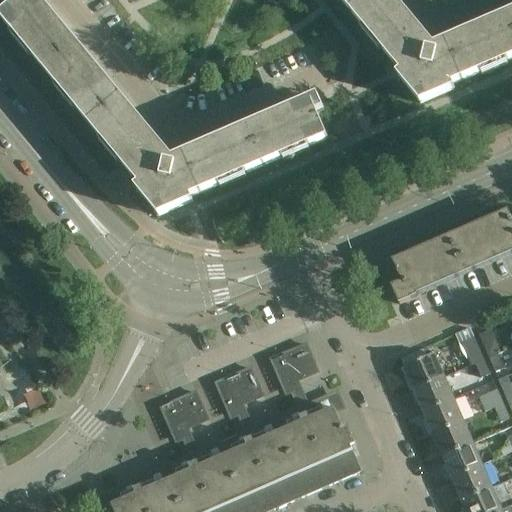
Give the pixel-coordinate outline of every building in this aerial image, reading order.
[(17,4),(0,18),(121,165),(122,166),(139,186),(136,189),(136,190),(137,191),(159,218),(192,204),(194,203),(192,199),(329,140),(318,114),(314,105),(186,160),(184,155),(167,151),(163,155),(34,0),(22,0),(17,4)] [(339,0),(395,67),(401,74),(397,77),(398,78),(421,106),(456,91),(454,86),(511,61),(511,19),(447,48),(445,43),(428,39),(424,42),(388,0),(339,0)] [(511,219),(509,212),(393,262),(402,283),(392,288),(400,306),(418,298),(417,296),(511,255),(511,219)] [(491,331),(479,336),(489,360),(498,356),(501,354),(491,331)] [(463,346),(459,348),(464,360),(468,358),(472,367),(475,366),(484,362),(475,339),(462,344),(463,346)] [(293,393),(301,410),(308,406),(298,383),(319,374),(306,346),(271,361),(286,396),(293,393)] [(423,350),(401,360),(405,369),(427,359),(423,350)] [(411,393),(446,378),(436,355),(427,359),(405,369),(408,377),(404,379),(411,393)] [(498,356),(489,360),(495,374),(504,370),(498,356)] [(484,362),(475,366),(481,380),(491,376),(484,362)] [(239,417),(246,433),(253,430),(243,407),(264,398),(251,370),(216,385),(231,420),(239,417)] [(424,414),(455,400),(446,378),(411,393),(417,408),(421,407),(424,414)] [(511,387),(511,385),(501,389),(508,404),(511,401),(511,387)] [(485,414),(494,410),(504,405),(498,391),(479,399),(485,414)] [(184,441),(191,457),(198,454),(188,431),(208,422),(196,394),(161,409),(176,444),(184,441)] [(430,438),(465,422),(455,400),(424,414),(427,421),(423,423),(430,438)] [(504,405),(494,410),(501,424),(510,420),(504,405)] [(335,410),(112,506),(114,511),(274,511),(361,474),(363,474),(351,448),(356,446),(349,429),(344,431),(336,414),(335,410)] [(443,458),(474,445),(465,422),(430,438),(436,452),(440,451),(443,458)] [(449,482),(484,467),(474,445),(443,458),(446,465),(442,467),(449,482)] [(462,503),(493,489),(484,467),(449,482),(455,497),(459,495),(462,503)] [(465,510),(461,511),(500,511),(503,511),(498,500),(508,495),(503,485),(493,489),(462,503),(465,510)]
